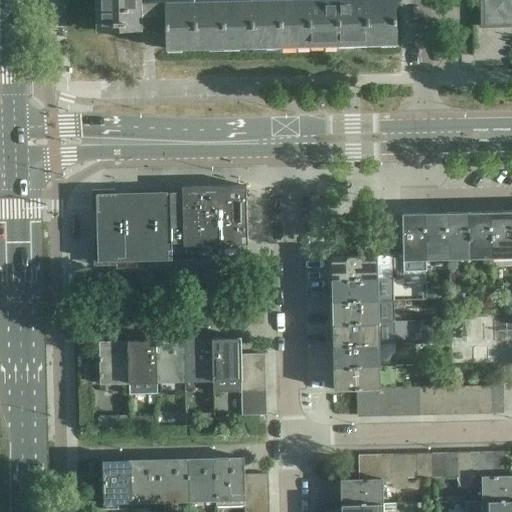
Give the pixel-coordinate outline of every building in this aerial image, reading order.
[(396,44),(395,4),(380,4),(380,1),(166,6),(166,1),(141,2),(141,0),(95,0),(96,25),(142,24),(141,16),(165,15),(165,49),(396,44)] [(511,0),(482,0),(483,25),(511,24),(511,0)] [(247,244),(246,186),(182,187),(182,192),(183,243),(184,245),(247,244)] [(183,243),(182,192),(113,194),(113,200),(103,212),(97,212),(97,243),(93,243),(93,266),(116,265),(116,261),(171,260),(171,243),(183,243)] [(492,258),(490,215),(490,211),(468,212),(470,255),(481,255),(481,258),(492,258)] [(511,257),(511,211),(490,211),(490,215),(492,258),(511,257)] [(448,259),(446,216),(446,212),(424,213),(426,256),(437,256),(437,259),(448,259)] [(470,255),(468,212),(446,212),(446,216),(448,259),(470,259),(470,255)] [(426,260),(426,256),(424,213),(402,213),(403,257),(403,260),(426,260)] [(378,279),(377,256),(330,257),(331,280),(334,280),(378,279)] [(378,301),(378,279),(334,280),(331,280),(331,302),(378,301)] [(379,323),(378,301),(331,302),(332,324),(335,324),(379,323)] [(379,345),(379,323),(335,324),(332,324),(332,346),(336,346),(379,345)] [(241,367),(241,354),(240,338),(227,338),(227,343),(212,343),(212,377),(241,376),(241,367)] [(184,378),(184,344),(184,339),(156,340),(156,345),(156,378),(184,378)] [(212,377),(212,343),(212,339),(199,339),(199,344),(184,344),(184,377),(212,377)] [(156,378),(156,345),(156,340),(143,340),(143,345),(128,345),(128,379),(156,378)] [(128,379),(128,345),(128,341),(115,341),(115,346),(99,346),(99,359),(95,359),(96,373),(99,373),(100,379),(128,379)] [(376,366),(376,355),(379,355),(379,345),(336,346),(332,346),(333,368),(336,368),(376,367),(376,366)] [(265,366),(265,355),(265,354),(241,354),(241,367),(265,366)] [(265,378),(265,366),(241,367),(241,376),(241,379),(265,378)] [(377,388),(377,377),(380,377),(380,366),(376,366),(376,367),(336,368),(333,368),(333,391),(358,390),(358,388),(371,388),(377,388)] [(266,390),(265,378),(241,379),(242,391),(266,390)] [(491,411),(491,385),(479,386),(479,411),(491,411)] [(504,411),(503,385),(491,385),(491,411),(504,411)] [(455,412),(455,386),(443,387),(443,412),(455,412)] [(467,411),(467,386),(455,386),(455,412),(467,411)] [(479,411),(479,386),(467,386),(467,411),(479,411)] [(407,413),(407,387),(395,388),(395,413),(407,413)] [(419,413),(419,387),(407,387),(407,413),(419,413)] [(431,412),(431,387),(419,387),(419,413),(431,412)] [(443,412),(443,387),(431,387),(431,412),(443,412)] [(371,414),(371,388),(358,388),(358,390),(359,414),(371,414)] [(383,388),(377,388),(371,388),(371,414),(383,413),(383,388)] [(395,413),(395,388),(383,388),(383,413),(395,413)] [(266,402),(266,390),(242,391),(242,403),(266,402)] [(266,415),(266,402),(242,403),(242,416),(266,415)] [(493,476),(493,451),(481,452),(482,476),(493,476)] [(505,476),(505,451),(493,451),(493,476),(505,476)] [(447,477),(447,452),(435,453),(435,478),(447,477)] [(459,477),(458,452),(447,452),(447,477),(458,477),(459,477)] [(470,477),(470,452),(458,452),(459,477),(470,477)] [(482,476),(481,452),(470,452),(470,477),(482,476)] [(405,478),(405,453),(393,454),(394,479),(405,478)] [(417,478),(416,453),(405,453),(405,478),(406,478),(417,478)] [(429,478),(428,458),(428,453),(416,453),(417,478),(429,478)] [(371,479),(370,454),(358,455),(359,479),(371,479)] [(382,479),(381,454),(370,454),(371,479),(382,479)] [(394,479),(393,454),(381,454),(382,479),(394,479)] [(244,487),(244,474),(243,474),(243,458),(230,458),(230,463),(215,463),(215,497),(244,496),(244,487)] [(187,497),(187,464),(186,464),(186,459),(174,460),(174,464),(159,465),(159,498),(187,497)] [(215,497),(215,463),(214,459),(202,459),(202,464),(187,464),(187,497),(215,497)] [(159,498),(159,465),(158,460),(146,460),(146,465),(131,465),(131,499),(159,498)] [(131,499),(131,465),(130,461),(118,461),(118,466),(102,466),(102,479),(98,479),(99,493),(102,493),(103,499),(131,499)] [(268,486),(268,475),(268,474),(244,474),(244,487),(268,486)] [(470,477),(459,477),(458,477),(458,480),(461,487),(470,487),(473,479),(482,479),(483,501),(511,500),(511,475),(505,476),(493,476),(482,476),(470,477)] [(382,504),(382,482),(391,481),(395,489),(403,489),(406,481),(406,478),(405,478),(394,479),(382,479),(371,479),(359,479),(341,480),(342,505),(382,504)] [(268,498),(268,486),(244,487),(244,496),(244,499),(268,498)] [(269,510),(268,498),(244,499),(245,511),(269,510)] [(511,511),(511,500),(483,501),(483,511),(511,511)]
